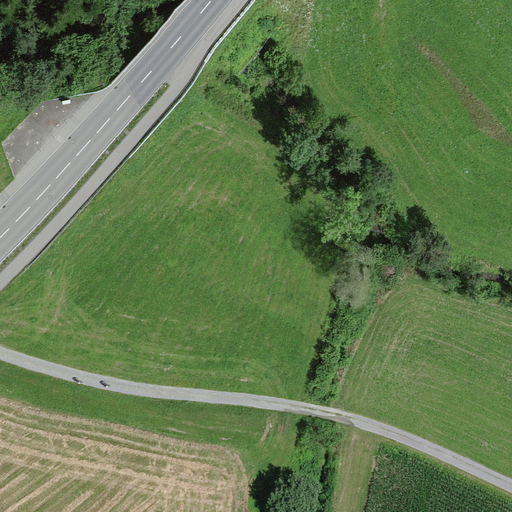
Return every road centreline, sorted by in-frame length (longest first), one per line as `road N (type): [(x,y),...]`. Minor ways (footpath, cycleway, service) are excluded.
road 1 (track): [(511,490),(363,427),(290,409),(126,390),(0,353)]
road 2 (secondary): [(0,238),(211,0)]
